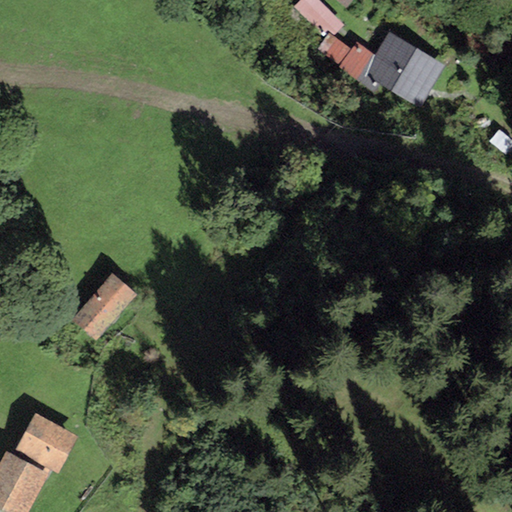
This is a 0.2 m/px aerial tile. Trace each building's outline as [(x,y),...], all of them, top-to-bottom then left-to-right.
[(317,0),(300,0),(292,7),(318,31),(327,32),(328,33),(331,36),(343,25),(317,0)] [(444,65),(389,32),(375,55),(355,42),(350,49),(335,39),(325,54),(339,66),(338,67),(374,92),(379,85),(420,108),(444,65)] [(325,54),(335,39),(331,36),(328,33),(317,49),(325,54)] [(135,295),(112,275),(72,320),(95,341),(135,295)] [(78,436),(35,413),(15,450),(20,452),(50,468),(58,473),(78,436)] [(0,508),(6,511),(26,511),(50,468),(20,452),(17,457),(6,451),(0,461),(0,508)]
